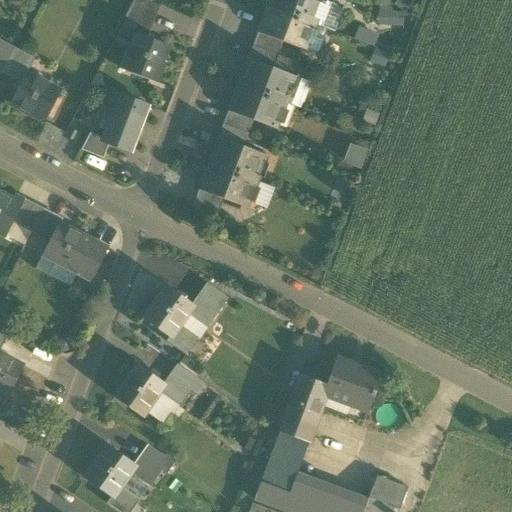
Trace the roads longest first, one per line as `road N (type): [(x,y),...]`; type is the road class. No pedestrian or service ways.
road 1 (residential): [(142,214),(511,403)]
road 2 (residential): [(142,214),(36,511)]
road 3 (residential): [(221,0),(142,214)]
road 4 (residential): [(0,148),(142,214)]
